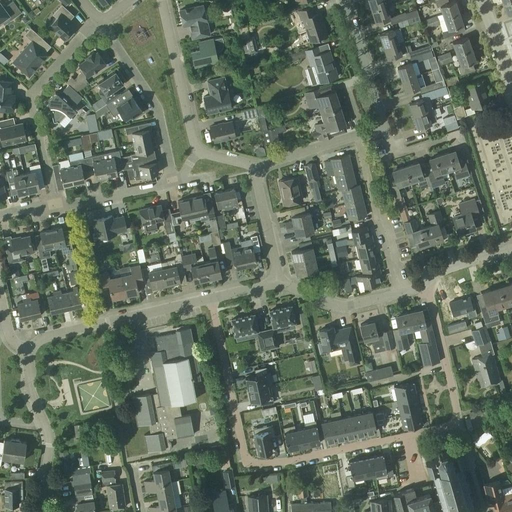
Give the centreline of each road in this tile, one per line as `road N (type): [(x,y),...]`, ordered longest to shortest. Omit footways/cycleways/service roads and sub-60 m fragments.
road 1 (residential): [(209,298),(241,450),(252,468),(460,425),(425,283)]
road 2 (residential): [(54,206),(30,96),(98,23)]
road 3 (residential): [(31,352),(39,340),(209,298)]
road 4 (residential): [(172,183),(158,109),(98,23)]
road 5 (residential): [(399,293),(354,137)]
road 6 (residential): [(197,150),(160,0)]
road 7 (residential): [(383,126),(341,0)]
road 8 (residential): [(276,285),(337,306),(399,293)]
road 9 (residential): [(54,206),(172,183)]
